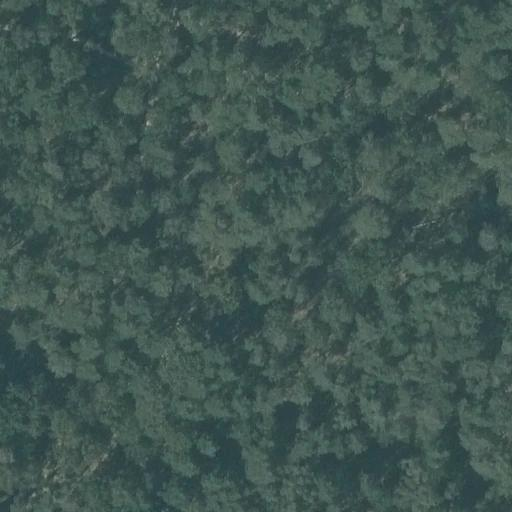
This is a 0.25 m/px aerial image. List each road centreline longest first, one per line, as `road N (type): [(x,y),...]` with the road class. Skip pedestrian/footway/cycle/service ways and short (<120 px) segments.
road 1 (unknown): [(0,22),(61,31),(154,72),(511,148)]
road 2 (track): [(170,9),(91,360),(115,511)]
road 3 (track): [(170,9),(511,110)]
